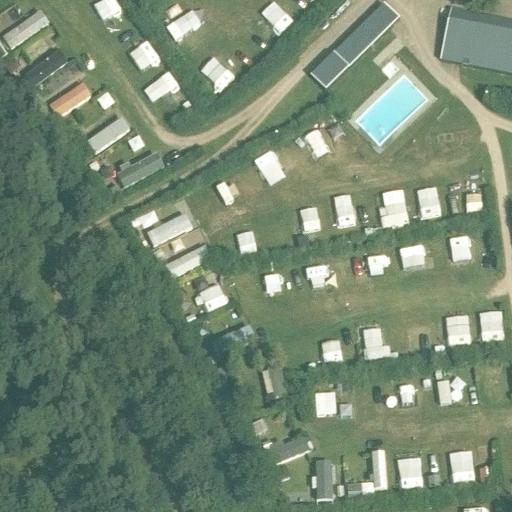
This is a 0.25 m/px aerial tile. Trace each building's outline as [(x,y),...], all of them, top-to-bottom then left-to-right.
[(0,0),(0,15),(22,0),(0,0)] [(313,79),(327,94),(400,21),(386,7),(313,79)] [(442,63),(511,76),(511,23),(452,11),(442,63)] [(14,39),(22,50),(50,31),(43,20),(14,39)] [(172,38),(187,58),(207,43),(192,24),(172,38)] [(395,62),(411,51),(405,44),(390,54),(395,62)] [(25,81),(34,92),(68,68),(59,56),(25,81)] [(10,78),(18,72),(11,64),(4,70),(10,78)] [(51,112),(57,123),(90,103),(83,92),(51,112)] [(90,145),(98,155),(134,128),(126,118),(90,145)] [(46,130),(50,137),(58,132),(53,125),(46,130)] [(280,146),(290,166),(309,157),(299,137),(280,146)] [(118,180),(124,192),(167,170),(160,157),(118,180)] [(93,175),(99,172),(96,166),(90,169),(93,175)] [(115,200),(122,196),(118,189),(111,193),(115,200)] [(425,195),(429,225),(442,223),(438,194),(425,195)] [(472,219),(490,219),(490,195),(472,195),(472,219)] [(410,201),(385,204),(389,236),(413,233),(410,201)] [(359,210),(342,210),(343,232),(360,232),(359,210)] [(323,215),(307,217),(310,239),(326,237),(323,215)] [(156,237),(162,248),(195,231),(189,220),(156,237)] [(157,221),(140,229),(145,239),(162,231),(157,221)] [(141,228),(139,222),(131,225),(134,231),(141,228)] [(278,230),(283,254),(298,251),(294,228),(278,230)] [(260,236),(244,238),(247,262),(263,260),(260,236)] [(309,250),(307,241),(297,243),(299,252),(309,250)] [(229,256),(219,258),(221,266),(231,264),(229,256)] [(159,268),(166,264),(163,257),(156,260),(159,268)] [(172,277),(178,286),(209,265),(204,257),(172,277)] [(202,307),(212,327),(235,315),(225,295),(202,307)] [(482,345),(489,344),(490,355),(511,353),(511,328),(481,330),(482,345)] [(201,337),(208,350),(220,344),(213,331),(201,337)] [(215,348),(220,359),(255,344),(250,333),(215,348)] [(473,356),(482,356),(482,348),(473,348),(473,356)] [(444,350),(436,351),(437,359),(445,358),(444,350)] [(330,379),(351,375),(346,353),(325,358),(330,379)] [(207,363),(209,369),(219,365),(216,359),(207,363)] [(293,368),(294,378),(322,375),(321,365),(293,368)] [(511,375),(511,365),(501,366),(502,376),(511,375)] [(221,383),(230,379),(227,370),(217,374),(221,383)] [(270,374),(278,408),(290,405),(281,370),(280,370),(281,372),(270,374)] [(475,373),(480,402),(492,400),(487,371),(475,373)] [(439,386),(442,408),(453,407),(450,384),(439,386)] [(352,387),(343,388),(343,396),(352,395),(352,387)] [(325,405),(324,432),(335,432),(336,406),(325,405)] [(363,429),(361,417),(351,419),(349,409),(335,411),(339,433),(363,429)] [(268,458),(273,470),(310,455),(305,443),(268,458)] [(374,457),(376,497),(388,496),(386,456),(374,457)] [(460,458),(461,486),(473,486),(472,457),(460,458)] [(319,469),(319,504),(332,504),(331,468),(319,469)] [(494,472),(482,474),(483,487),(495,486),(494,472)] [(434,492),(440,492),(439,481),(436,481),(429,481),(430,492),(434,492)] [(361,501),(360,489),(348,490),(349,502),(361,501)]
